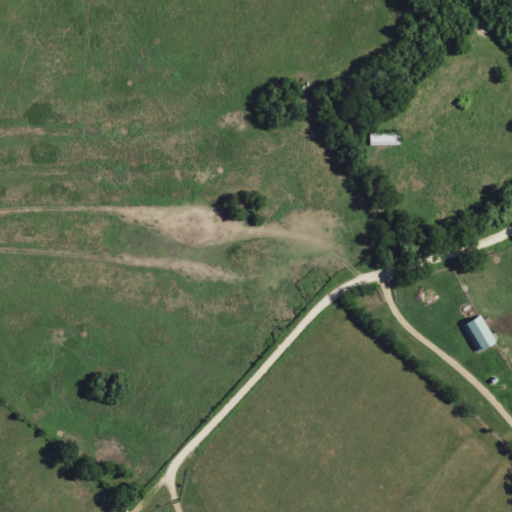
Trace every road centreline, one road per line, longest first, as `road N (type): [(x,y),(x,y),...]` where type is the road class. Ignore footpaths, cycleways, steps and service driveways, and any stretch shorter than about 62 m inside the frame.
road 1 (residential): [(183,511),(178,464),(323,302),(390,270),(511,230)]
road 2 (residential): [(176,470),(91,442),(0,455)]
